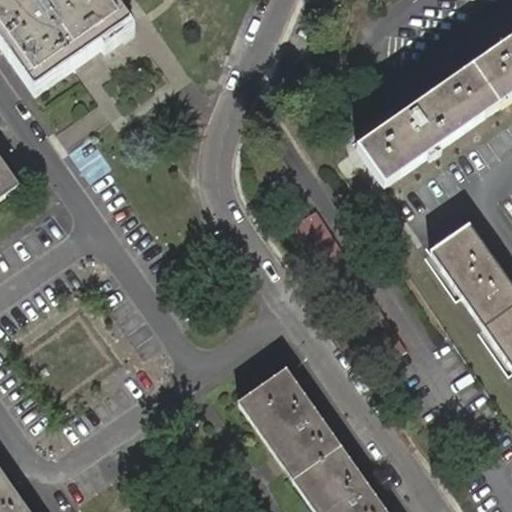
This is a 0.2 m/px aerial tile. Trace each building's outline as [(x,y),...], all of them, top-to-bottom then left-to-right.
[(1,0),(0,1),(0,49),(7,46),(45,104),(140,39),(113,0),(1,0)] [(363,9),(364,0),(340,0),(340,6),(363,9)] [(511,42),(357,151),(384,190),(511,100),(511,42)] [(0,214),(30,194),(0,150),(0,214)] [(325,212),(300,228),(332,278),(356,263),(325,212)] [(431,257),(511,372),(511,290),(470,230),(431,257)] [(366,276),(341,292),(390,369),(414,353),(366,276)] [(312,511),(382,511),(294,382),(245,415),(312,511)] [(25,511),(0,474),(0,511),(25,511)]
